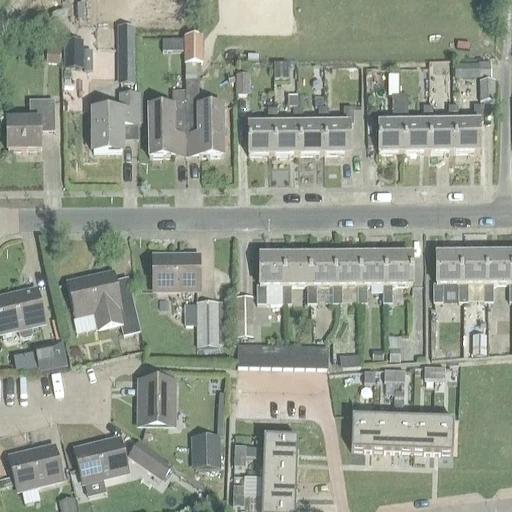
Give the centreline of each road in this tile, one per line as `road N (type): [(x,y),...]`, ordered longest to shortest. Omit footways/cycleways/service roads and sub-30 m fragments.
road 1 (residential): [(0,220),(504,211)]
road 2 (residential): [(341,511),(322,392),(245,387)]
road 3 (residential): [(0,415),(100,394),(103,374),(138,365)]
road 4 (residential): [(504,211),(507,59)]
